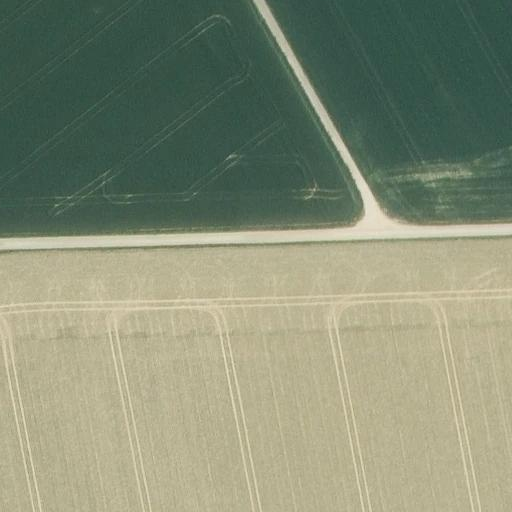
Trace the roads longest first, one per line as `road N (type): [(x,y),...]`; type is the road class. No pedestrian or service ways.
road 1 (unclassified): [(0,247),(385,233)]
road 2 (unclassified): [(385,233),(257,0)]
road 3 (unclassified): [(385,233),(511,229)]
